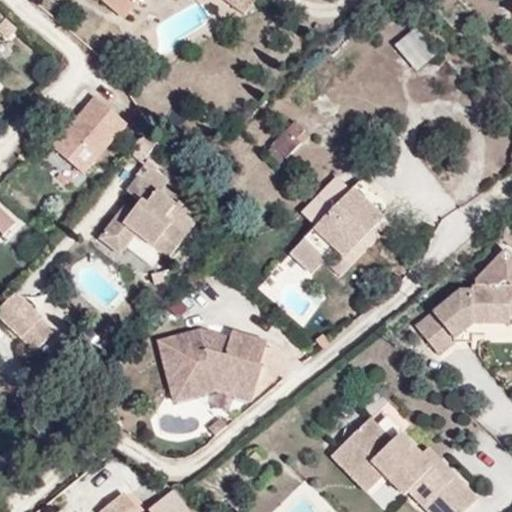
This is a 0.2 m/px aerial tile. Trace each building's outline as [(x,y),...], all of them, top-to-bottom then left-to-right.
[(101,0),(123,19),(139,0),(101,0)] [(226,0),(244,14),(255,0),(226,0)] [(417,71),(438,53),(415,27),(395,45),(417,71)] [(52,144),(84,172),(126,126),(94,98),(52,144)] [(272,159),(304,132),(283,108),(252,136),(272,159)] [(146,167),(166,145),(154,134),(134,157),(146,167)] [(188,233),(170,217),(180,205),(143,171),(126,190),(139,202),(129,212),(123,207),(96,237),(117,256),(134,237),(162,262),(188,233)] [(387,222),(353,188),(321,220),(354,254),(387,222)] [(0,230),(3,233),(14,222),(0,208),(0,230)] [(354,254),(321,220),(304,236),(326,258),(343,275),(359,259),(354,254)] [(326,258),(304,236),(288,252),(310,274),(326,258)] [(511,255),(504,248),(465,284),(465,290),(464,323),(470,323),(508,324),(508,314),(511,314),(511,255)] [(26,302),(3,283),(0,286),(0,312),(10,321),(26,302)] [(440,354),(470,323),(464,323),(465,290),(457,290),(419,326),(440,354)] [(259,365),(266,342),(230,330),(228,337),(200,328),(157,340),(169,392),(215,381),(254,392),(261,366),(259,365)] [(172,402),(215,392),(251,402),(254,392),(215,381),(169,392),(172,402)] [(214,435),(226,425),(219,416),(207,427),(214,435)] [(462,511),(476,499),(439,460),(432,467),(420,455),(400,433),(391,441),(369,418),(336,449),(360,474),(372,463),(384,476),(403,496),(407,492),(426,511),(462,511)] [(439,460),(427,448),(420,455),(432,467),(439,460)] [(366,493),(384,476),(372,463),(360,474),(336,449),(330,456),(366,493)] [(140,511),(127,495),(105,511),(140,511)]
